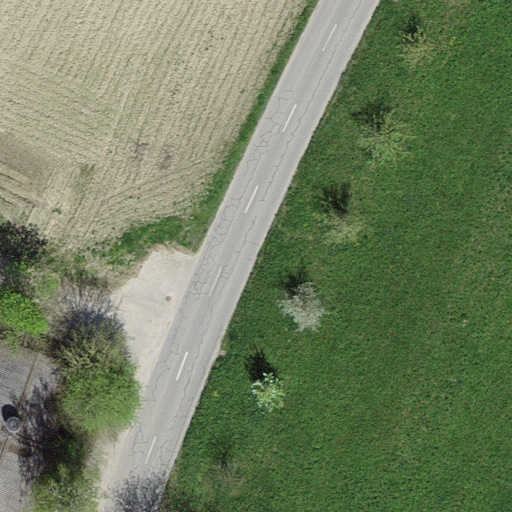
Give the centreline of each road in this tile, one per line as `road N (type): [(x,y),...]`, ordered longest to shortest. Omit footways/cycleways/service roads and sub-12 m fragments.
road 1 (tertiary): [(350,0),(260,182),(137,511)]
road 2 (track): [(0,276),(192,352)]
